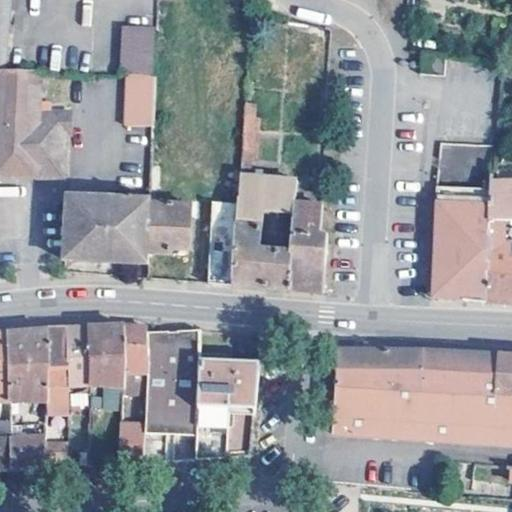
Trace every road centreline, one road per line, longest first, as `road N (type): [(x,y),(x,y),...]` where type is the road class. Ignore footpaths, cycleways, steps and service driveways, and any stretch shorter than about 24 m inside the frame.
road 1 (secondary): [(0,307),(119,301),(368,320)]
road 2 (residential): [(368,320),(384,73),(362,26),(304,0)]
road 3 (secondary): [(368,320),(511,328)]
